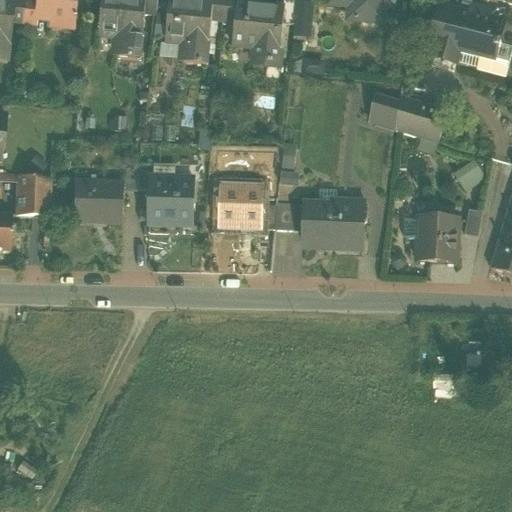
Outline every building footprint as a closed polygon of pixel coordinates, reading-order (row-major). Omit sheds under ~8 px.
[(0,0),(0,66),(4,67),(8,26),(11,0),(0,0)] [(11,0),(8,26),(20,27),(23,0),(11,0)] [(23,0),(20,27),(34,28),(36,16),(34,16),(35,0),(23,0)] [(35,0),(34,16),(36,16),(51,17),(50,30),(75,33),(78,0),(35,0)] [(103,0),(100,37),(120,39),(118,61),(141,63),(145,18),(146,0),(103,0)] [(158,0),(146,0),(145,18),(157,19),(158,0)] [(211,23),(213,0),(196,0),(197,5),(171,2),(167,42),(187,44),(185,67),(207,69),(211,23)] [(223,25),(225,0),(213,0),(211,23),(223,25)] [(237,0),(225,0),(223,25),(235,26),(237,0)] [(249,1),(240,0),(237,0),(235,26),(233,49),(256,52),(254,66),(280,69),(284,29),(285,13),(283,13),(249,9),(249,1)] [(387,0),(329,0),(328,9),(349,11),(348,25),(385,29),(387,0)] [(297,6),(284,4),(283,13),(285,13),(284,29),(295,30),(297,6)] [(312,7),(297,6),(295,30),(294,42),(308,43),(312,7)] [(470,18),(441,10),(431,49),(435,50),(433,60),(506,80),(511,54),(511,49),(498,46),(503,26),(487,22),(488,18),(485,13),(476,11),(471,13),(470,18)] [(306,63),(305,75),(325,76),(325,64),(306,63)] [(403,100),(404,90),(401,90),(399,107),(396,135),(438,148),(449,114),(403,100)] [(396,135),(399,107),(375,102),(369,127),(396,135)] [(300,160),(276,157),(274,175),(284,176),(282,188),(296,190),(300,160)] [(455,177),(468,194),(488,179),(475,162),(455,177)] [(137,195),(140,169),(123,169),(123,188),(124,188),(124,194),(137,195)] [(150,186),(154,186),(154,169),(140,169),(137,195),(150,195),(150,186)] [(10,219),(0,218),(0,202),(14,203),(14,221),(30,240),(48,222),(49,183),(0,177),(0,255),(9,256),(10,219)] [(177,230),(193,231),(193,183),(175,182),(175,186),(154,186),(150,186),(150,195),(150,225),(177,225),(177,230)] [(124,188),(123,188),(73,186),(72,227),(123,228),(124,194),(124,188)] [(260,229),(263,230),(263,209),(264,191),(220,190),(219,232),(239,232),(239,229),(260,229)] [(511,203),(491,272),(511,277),(511,203)] [(349,210),(305,208),(304,235),(304,248),(332,249),(332,253),(362,254),(363,229),(367,225),(368,211),(364,206),(354,206),(349,210)] [(290,235),(291,208),(278,207),(277,209),(275,234),(290,235)] [(304,235),(305,208),(291,208),(290,235),(304,235)] [(275,234),(277,209),(263,209),(263,230),(260,229),(260,233),(275,234)] [(464,238),(478,241),(483,216),(469,213),(464,238)] [(457,266),(458,223),(419,222),(419,223),(404,222),(404,241),(407,244),(418,244),(417,265),(457,266)]
